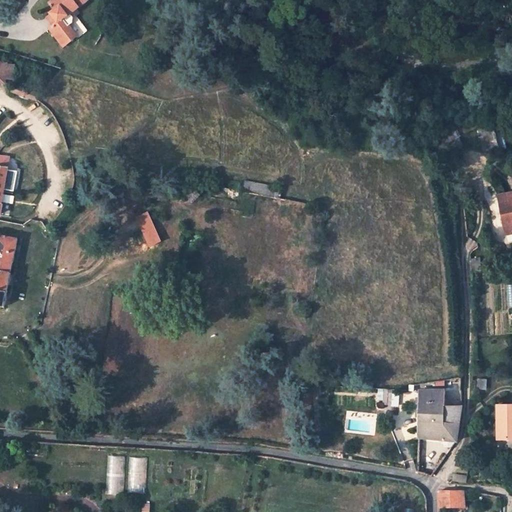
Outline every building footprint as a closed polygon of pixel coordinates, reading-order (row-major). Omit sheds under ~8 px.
[(46,31),(59,46),(71,36),(64,27),(67,24),(70,17),(69,14),(85,1),(84,0),(53,0),(46,6),(51,13),(47,17),(53,24),(46,31)] [(13,70),(5,68),(2,79),(10,81),(13,70)] [(39,95),(14,88),(11,94),(37,101),(39,95)] [(0,307),(3,308),(15,238),(0,235),(0,199),(7,167),(0,166),(0,307)] [(511,193),(499,195),(505,236),(511,234),(511,193)] [(470,251),(471,263),(480,263),(479,251),(470,251)] [(418,436),(456,440),(462,404),(454,403),(449,402),(449,387),(418,391),(418,436)] [(390,406),(391,389),(383,389),(382,405),(390,406)] [(499,438),(511,438),(511,405),(499,405),(499,438)] [(109,494),(124,494),(124,451),(110,451),(109,494)] [(133,457),(132,491),(146,491),(147,457),(133,457)] [(464,507),(464,500),(463,491),(438,491),(439,508),(464,507)]
